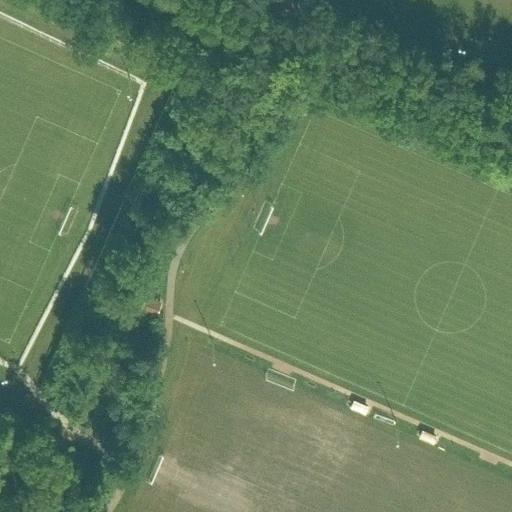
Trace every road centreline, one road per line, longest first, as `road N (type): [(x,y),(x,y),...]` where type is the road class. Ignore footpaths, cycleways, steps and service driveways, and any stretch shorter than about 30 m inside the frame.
road 1 (track): [(309,55),(207,204),(173,275),(157,353),(99,511)]
road 2 (track): [(233,0),(280,39),(511,166)]
